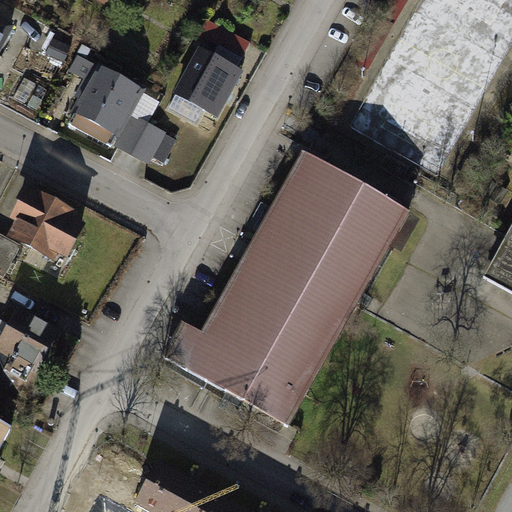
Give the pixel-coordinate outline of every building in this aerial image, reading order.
[(200,43),(175,109),(222,126),(254,42),(212,26),(205,45),(200,43)] [(0,27),(0,65),(17,36),(0,27)] [(102,74),(78,125),(152,161),(166,130),(136,116),(146,95),(102,74)] [(360,186),(306,156),(205,336),(184,324),(164,360),(243,404),(239,411),(281,434),(286,425),(290,427),(410,214),(360,186)] [(30,193),(16,220),(22,223),(13,239),(54,260),(58,252),(67,257),(81,230),(71,225),(75,217),(30,193)] [(21,250),(0,238),(0,276),(5,279),(21,250)] [(511,248),(494,282),(511,290),(511,248)] [(18,312),(0,344),(0,351),(13,358),(0,381),(0,382),(31,399),(47,371),(40,368),(59,334),(18,312)] [(0,421),(0,463),(2,460),(0,458),(0,453),(13,429),(0,421)] [(137,505),(148,511),(221,511),(228,501),(160,463),(153,477),(150,475),(144,485),(148,487),(137,505)] [(221,511),(248,511),(228,501),(221,511)]
